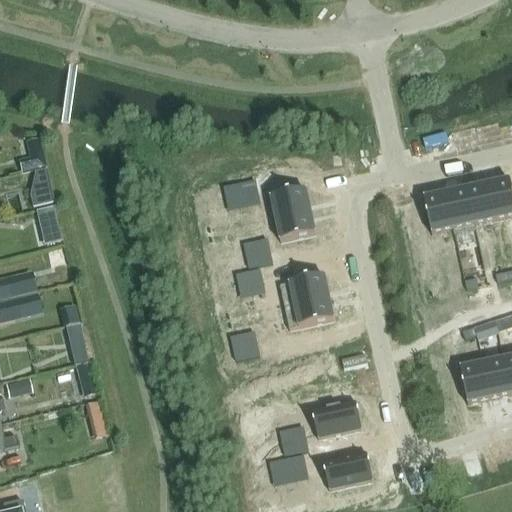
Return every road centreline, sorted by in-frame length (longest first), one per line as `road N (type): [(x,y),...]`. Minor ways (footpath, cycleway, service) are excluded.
road 1 (unclassified): [(511,430),(404,464),(344,188)]
road 2 (unclassified): [(104,0),(270,43),(364,34)]
road 3 (unclassified): [(395,178),(364,34)]
road 4 (unclassified): [(364,34),(479,0)]
